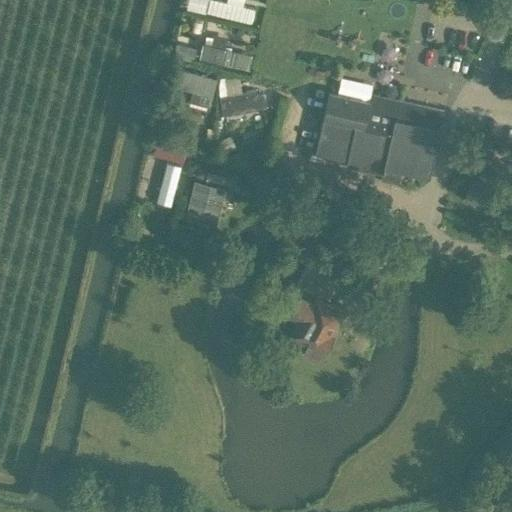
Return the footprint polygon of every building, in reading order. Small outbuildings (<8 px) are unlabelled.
[(254,19),(257,3),(234,0),(209,0),(207,12),(254,19)] [(204,40),(200,56),(250,68),(254,52),(204,40)] [(178,43),(178,57),(196,58),(196,44),(178,43)] [(214,82),(182,74),(178,86),(192,89),(188,101),(208,106),(214,82)] [(266,88),(244,92),(240,74),(227,77),(230,94),(220,95),(225,124),(271,115),(266,88)] [(399,181),(402,169),(428,175),(441,125),(440,125),(444,110),(368,93),(367,100),(329,90),(326,101),(316,152),(346,159),(345,163),(381,171),(380,177),(399,181)] [(168,159),(158,200),(172,204),(182,163),(168,159)] [(224,187),(225,185),(228,185),(228,189),(240,191),(243,176),(231,173),(230,177),(207,172),(208,168),(197,165),(195,176),(201,177),(205,175),(204,181),(194,179),(184,215),(215,222),(224,187)] [(482,165),(465,197),(485,207),(502,175),(482,165)] [(303,350),(303,354),(313,359),(317,357),(321,349),(323,350),(333,330),(330,329),(344,307),(329,300),(333,292),(342,273),(308,255),(301,273),(294,284),(304,289),(307,284),(322,292),(320,295),(316,293),(312,299),(300,293),(288,288),(279,305),(291,311),(290,313),(296,315),(288,332),(307,342),(303,350)]
